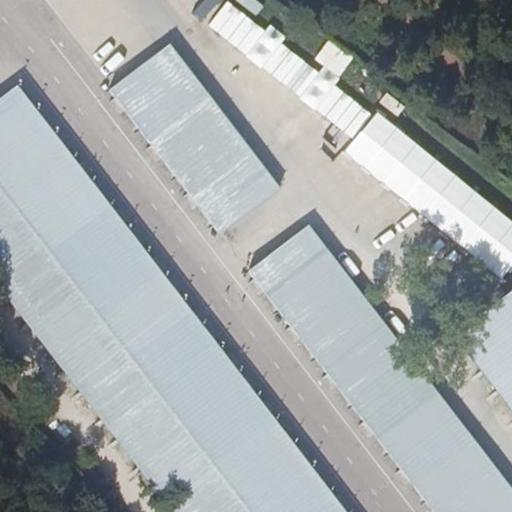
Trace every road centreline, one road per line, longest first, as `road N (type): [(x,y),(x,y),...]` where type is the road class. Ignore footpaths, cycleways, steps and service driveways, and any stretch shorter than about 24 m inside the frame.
road 1 (trunk): [(0,196),(233,0)]
road 2 (trunk): [(107,0),(0,88)]
